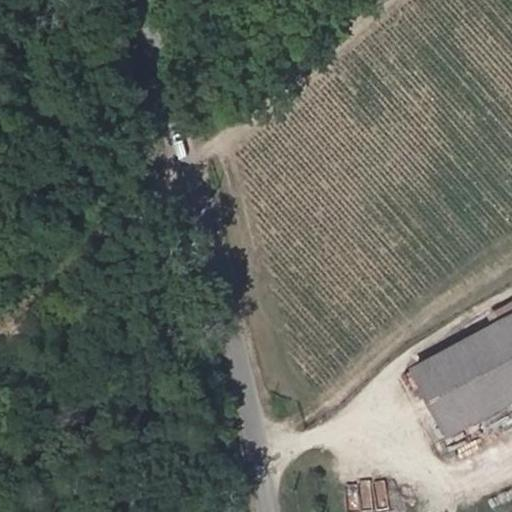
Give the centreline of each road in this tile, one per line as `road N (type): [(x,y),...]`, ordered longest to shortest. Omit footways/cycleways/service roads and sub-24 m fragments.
road 1 (unclassified): [(257,511),(144,0)]
road 2 (track): [(376,0),(185,164)]
road 3 (unknown): [(189,180),(0,336)]
